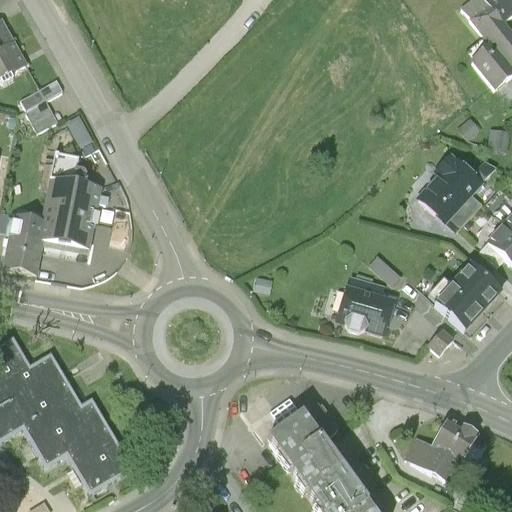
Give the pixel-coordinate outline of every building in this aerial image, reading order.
[(474,0),(476,3),(497,28),(511,16),(511,4),(508,0),(474,0)] [(476,3),(460,18),(489,53),(466,72),(493,105),(511,89),(511,87),(507,81),(511,76),(511,46),(497,28),(476,3)] [(0,27),(0,58),(15,50),(2,27),(0,27)] [(0,89),(28,74),(15,50),(0,58),(0,89)] [(19,106),(25,116),(44,106),(61,97),(56,86),(19,106)] [(23,118),(35,139),(56,127),(44,106),(25,116),(23,118)] [(65,128),(79,154),(92,147),(78,121),(65,128)] [(77,163),(54,160),(50,185),(88,191),(88,188),(86,182),(82,178),(75,177),(77,163)] [(449,168),(435,183),(439,187),(418,209),(442,232),(484,188),(467,172),(461,179),(449,168)] [(88,191),(50,185),(42,229),(38,252),(40,252),(86,260),(98,193),(88,191)] [(511,243),(511,222),(502,236),(511,243)] [(38,252),(42,229),(11,224),(1,275),(35,282),(40,252),(38,252)] [(511,275),(511,243),(502,236),(486,256),(511,275)] [(377,262),(368,271),(390,292),(399,283),(377,262)] [(499,312),(468,281),(429,320),(460,351),(499,312)] [(350,283),(347,293),(380,303),(383,292),(350,283)] [(347,293),(345,293),(335,327),(383,340),(392,306),(380,303),(347,293)] [(437,362),(451,347),(440,337),(426,353),(437,362)] [(88,501),(133,475),(91,405),(80,410),(51,359),(29,372),(12,344),(0,351),(0,448),(21,436),(44,475),(64,463),(88,501)] [(316,409),(299,421),(319,448),(335,437),(316,409)] [(319,448),(299,421),(266,445),(295,485),(328,460),(319,448)] [(462,469),(477,442),(446,425),(431,452),(454,464),(462,469)] [(443,484),(454,464),(431,452),(414,443),(403,464),(443,484)] [(341,511),(357,500),(328,460),(295,485),(314,511),(341,511)] [(366,511),(357,500),(341,511),(366,511)]
